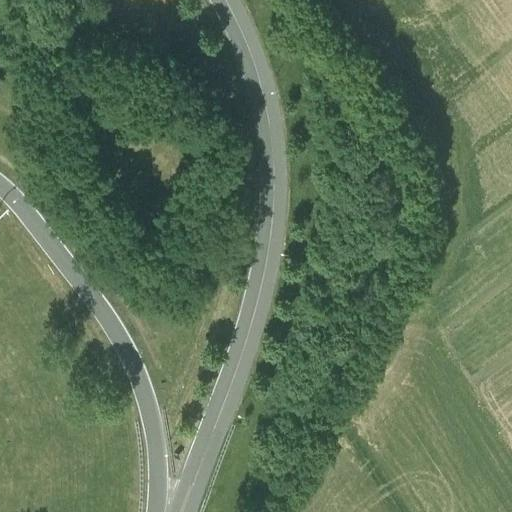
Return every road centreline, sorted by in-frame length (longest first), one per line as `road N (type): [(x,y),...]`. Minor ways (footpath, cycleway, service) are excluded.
road 1 (motorway): [(172,511),(239,336),(264,208),(260,96),(225,0)]
road 2 (motorway): [(156,511),(155,440),(132,363),(108,318),(0,184)]
